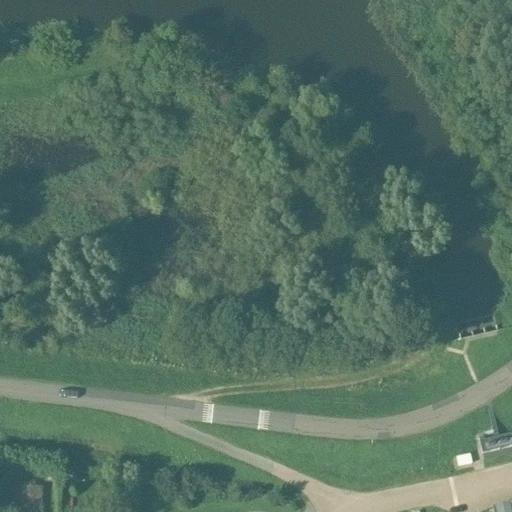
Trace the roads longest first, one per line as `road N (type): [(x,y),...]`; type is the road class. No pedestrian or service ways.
road 1 (tertiary): [(151,409),(390,435),(438,418),(511,371)]
road 2 (track): [(444,330),(375,370),(310,385),(209,387),(173,410)]
road 3 (unclassified): [(327,508),(151,409)]
road 4 (unclassified): [(327,508),(511,468)]
road 5 (tertiary): [(151,409),(0,386)]
